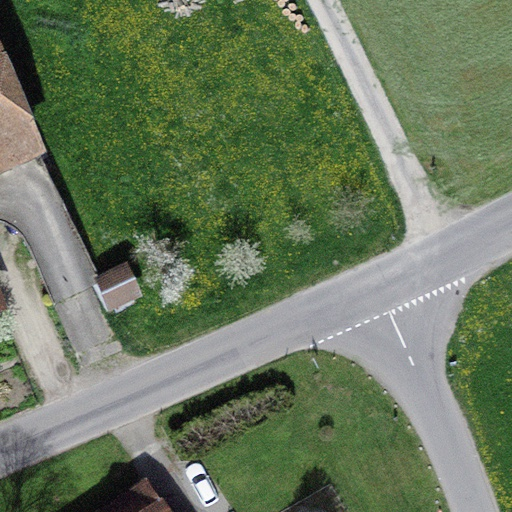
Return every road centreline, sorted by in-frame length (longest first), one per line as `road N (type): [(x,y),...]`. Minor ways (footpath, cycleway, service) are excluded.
road 1 (tertiary): [(381,285),(0,450)]
road 2 (track): [(330,0),(456,246)]
road 3 (unclassified): [(467,511),(381,285)]
road 4 (tertiary): [(511,217),(381,285)]
